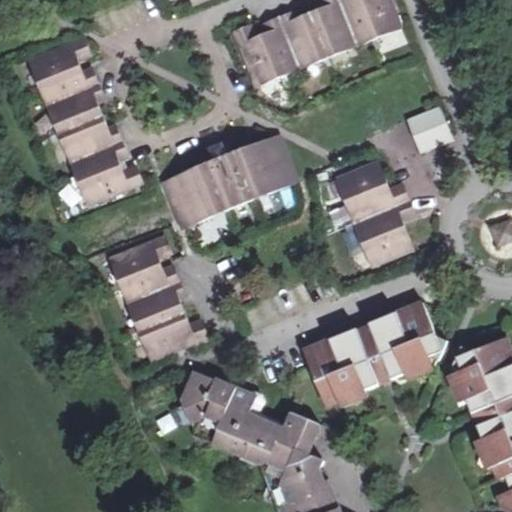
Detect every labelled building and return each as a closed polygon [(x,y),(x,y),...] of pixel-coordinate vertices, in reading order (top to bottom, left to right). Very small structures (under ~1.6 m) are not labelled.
[(259,88),(403,27),(391,0),(326,0),(324,1),(329,13),(300,25),(295,13),(266,25),(271,35),(258,40),(252,26),(236,32),(259,88)] [(137,167),(122,173),(118,162),(131,157),(124,138),(120,125),(105,131),(93,104),(108,97),(96,69),(83,75),(78,63),(93,57),(85,39),(31,63),(90,207),(145,186),(137,167)] [(409,121),(422,155),(454,142),(441,108),(409,121)] [(185,230),(300,182),(281,135),(264,142),(252,148),(195,171),(180,177),(165,183),(185,230)] [(412,241),(402,217),(415,212),(404,183),(390,188),(380,163),(335,180),(366,259),(412,241)] [(495,251),(511,243),(511,221),(511,219),(508,212),(483,222),(485,227),(495,251)] [(192,325),(187,313),(182,299),(188,297),(176,268),(165,272),(160,260),(171,255),(165,240),(111,261),(152,362),(209,338),(204,325),(203,321),(192,325)] [(326,403),(352,393),(354,397),(422,370),(420,365),(434,360),(441,363),(449,342),(439,338),(426,304),(412,310),(409,303),(368,321),(371,328),(359,333),(355,325),(316,341),(318,347),(306,352),(326,403)] [(511,347),(509,340),(474,353),(463,349),(455,371),(465,377),(459,380),(487,448),(492,446),(511,492),(511,347)] [(289,429),(283,426),(283,424),(262,414),(266,404),(266,399),(258,396),(257,398),(196,372),(183,403),(185,408),(178,410),(186,427),(193,424),(197,434),(216,443),(215,446),(240,458),(240,460),(254,466),(257,464),(267,469),(284,511),(339,511),(318,457),(312,454),(316,443),(324,424),(296,412),(289,429)]
